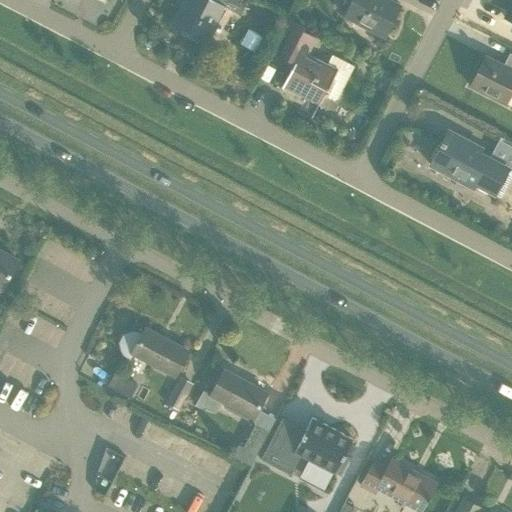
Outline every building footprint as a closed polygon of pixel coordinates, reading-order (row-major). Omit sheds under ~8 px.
[(240,14),(247,0),(246,0),(215,0),(214,0),(185,0),(173,24),(188,31),(187,33),(206,42),(224,6),(240,14)] [(384,37),(400,5),(390,0),(353,0),(344,17),(384,37)] [(334,55),(329,67),(307,56),(317,37),(303,30),(304,26),(290,19),(273,53),(294,64),(283,85),(319,103),(323,94),(329,97),(330,95),(340,99),(357,66),(334,55)] [(511,69),(485,55),(470,86),(505,104),(511,91),(511,69)] [(495,193),(508,168),(479,153),(481,148),(448,131),(430,165),(463,182),(465,178),(495,193)] [(0,289),(2,290),(17,260),(0,250),(0,289)] [(142,334),(137,331),(130,332),(123,334),(119,342),(120,349),(124,355),(130,358),(133,353),(175,376),(188,351),(145,328),(142,334)] [(253,418),(266,393),(224,370),(211,393),(206,390),(197,406),(204,410),(206,407),(217,413),(223,402),(253,418)] [(130,397),(138,384),(115,371),(107,385),(130,397)] [(179,409),(192,384),(179,378),(166,402),(179,409)] [(282,417),(260,459),(291,474),(300,456),(334,474),(335,472),(340,474),(350,457),(344,454),(353,438),(312,417),(306,430),(282,417)] [(250,465),(268,432),(255,424),(243,446),(238,444),(232,455),(250,465)] [(421,511),(436,483),(392,459),(387,467),(374,460),(361,486),(375,493),(377,488),(421,511)] [(491,511),(489,511),(488,511),(463,498),(456,511),(491,511)] [(355,511),(357,508),(345,502),(340,511),(355,511)]
